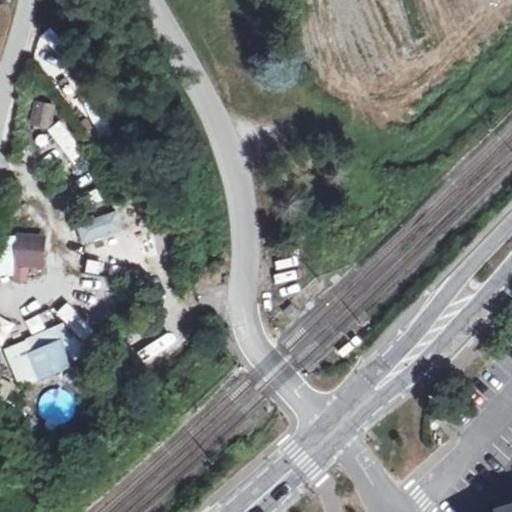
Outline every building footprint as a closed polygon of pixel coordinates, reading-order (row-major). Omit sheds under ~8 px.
[(53,102),(33,98),(29,126),(49,129),(53,102)] [(49,129),(34,141),(61,174),(86,157),(58,121),(49,129)] [(73,192),(94,184),(90,174),(69,181),(73,192)] [(117,211),(73,223),(79,243),(121,232),(117,211)] [(151,230),(131,237),(140,263),(159,260),(151,230)] [(42,236),(15,234),(11,265),(41,267),(42,236)] [(89,261),(87,274),(116,279),(118,266),(89,261)] [(113,282),(76,276),(74,291),(82,293),(110,298),(113,282)] [(82,293),(71,314),(93,327),(105,306),(82,293)] [(61,324),(0,349),(0,353),(15,387),(91,359),(61,324)] [(159,328),(136,341),(151,366),(173,354),(159,328)] [(41,394),(46,428),(74,424),(69,390),(41,394)]
